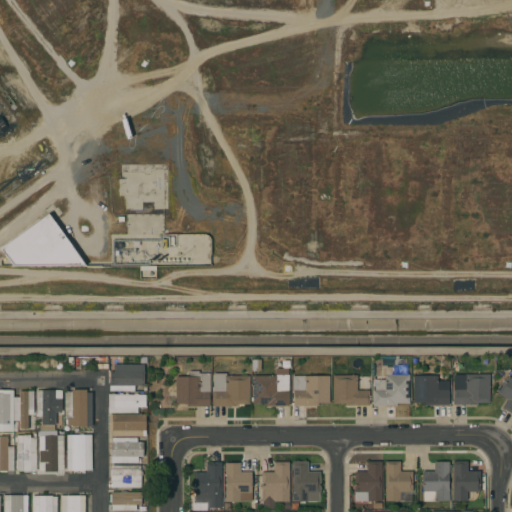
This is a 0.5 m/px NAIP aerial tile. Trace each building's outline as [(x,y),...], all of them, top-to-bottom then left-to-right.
[(0,250),(11,266),(84,265),(47,214),(0,246),(0,250)] [(143,365),(143,386),(133,385),(133,391),(108,391),(109,372),(113,372),(113,364),(143,365)] [(511,414),(502,408),(507,400),(497,393),(511,368),(511,414)] [(251,376),(274,376),(274,369),(287,369),(287,391),(288,391),(288,406),(263,406),(263,404),(251,404),(251,376)] [(174,377),(187,377),(187,371),(197,371),(197,373),(208,373),(208,406),(186,406),(186,403),(174,403),(174,377)] [(248,404),(235,404),(235,406),(211,406),(211,392),(212,392),(212,380),(212,373),(225,373),(225,376),(248,376),(248,404)] [(488,403),(476,403),(476,405),(452,405),(452,390),(453,390),(453,382),(464,382),(464,374),(488,374),(488,403)] [(331,375),(355,375),(355,390),(368,390),(368,405),(344,405),(344,404),(331,404),(331,375)] [(408,403),(395,403),(395,405),(371,406),(371,390),(373,390),(373,384),(377,384),(377,380),(383,380),(383,375),(408,375),(408,403)] [(328,403),(317,403),(317,406),(292,406),(292,391),(291,391),(291,376),(328,376),(328,403)] [(412,376),(436,376),(436,381),(447,381),(447,390),(448,390),(448,405),(423,405),(423,403),(412,403),(412,376)] [(9,424),(2,424),(2,426),(0,426),(0,390),(9,390),(9,424)] [(35,390),(54,390),(54,398),(61,398),(61,412),(54,412),(54,425),(41,425),(41,416),(35,416),(35,390)] [(91,427),(71,427),(71,425),(66,425),(66,418),(63,418),(63,392),(70,392),(70,390),(85,390),(85,393),(91,393),(91,427)] [(33,409),(27,409),(27,429),(19,429),(19,421),(13,421),(13,397),(19,397),(18,391),(32,391),(33,409)] [(145,394),(145,407),(136,407),(136,413),(109,413),(109,395),(145,394)] [(107,436),(108,414),(145,415),(145,422),(144,422),(144,429),(135,429),(135,436),(107,436)] [(35,470),(29,470),(29,471),(16,471),(16,469),(15,469),(15,460),(16,442),(14,442),(14,437),(16,437),(16,435),(22,435),(29,435),(29,438),(35,438),(35,470)] [(63,470),(56,470),(56,472),(44,472),(44,470),(38,470),(38,435),(63,435),(63,470)] [(91,470),(84,470),(84,471),(72,471),(72,470),(66,470),(66,448),(71,447),(71,435),(90,435),(91,470)] [(13,471),(0,471),(0,436),(7,436),(7,447),(13,447),(13,471)] [(136,438),(136,442),(142,442),(142,456),(137,456),(137,463),(110,463),(110,449),(111,449),(111,442),(111,438),(136,438)] [(381,501),(366,501),(366,492),(353,492),(353,472),(366,472),(365,462),(380,461),(381,501)] [(384,461),(399,461),(399,471),(412,471),(412,492),(398,492),(399,501),(384,501),(384,461)] [(451,461),(466,461),(466,471),(478,471),(478,492),(466,492),(466,501),(451,501),(451,461)] [(220,508),(206,508),(206,510),(194,510),(194,493),(193,493),(193,472),(205,472),(205,462),(220,462),(220,508)] [(288,502),(289,502),(289,509),(281,509),(281,502),(273,502),(273,509),(261,509),(261,501),(260,501),(260,472),(273,472),(273,462),(288,462),(288,502)] [(291,462),(306,462),(306,472),(319,472),(319,492),(318,492),(318,502),(291,502),(291,462)] [(433,471),(433,462),(448,462),(448,474),(447,474),(447,489),(448,489),(448,501),(422,501),(421,471),(433,471)] [(250,472),(251,501),(239,501),(239,502),(224,502),(224,490),(225,490),(225,475),(224,475),(224,463),(239,463),(239,472),(250,472)] [(139,465),(139,469),(140,469),(140,488),(110,488),(110,481),(109,481),(109,470),(110,470),(110,465),(139,465)] [(140,492),(140,505),(135,505),(135,510),(111,510),(111,504),(110,504),(110,492),(140,492)] [(26,511),(3,511),(3,495),(26,495),(26,511)] [(84,495),(84,511),(59,511),(59,496),(84,495)] [(56,511),(31,511),(31,496),(51,496),(51,497),(56,497),(56,511)]
